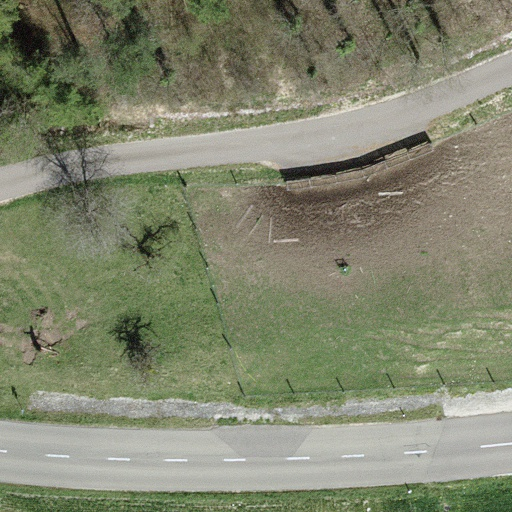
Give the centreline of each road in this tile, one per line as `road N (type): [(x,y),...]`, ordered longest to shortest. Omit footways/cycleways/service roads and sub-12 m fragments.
road 1 (track): [(511,71),(464,101),(274,147),(147,157),(0,183)]
road 2 (tertiary): [(0,450),(188,461),(511,442)]
